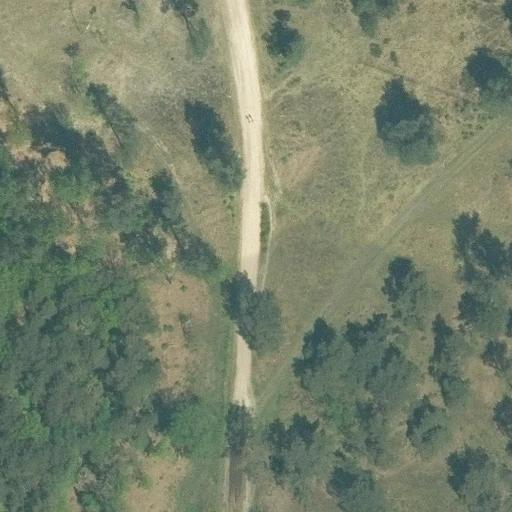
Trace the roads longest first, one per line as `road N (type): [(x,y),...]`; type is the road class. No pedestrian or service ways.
road 1 (track): [(234,511),(248,229)]
road 2 (track): [(248,229),(247,144),(222,0)]
